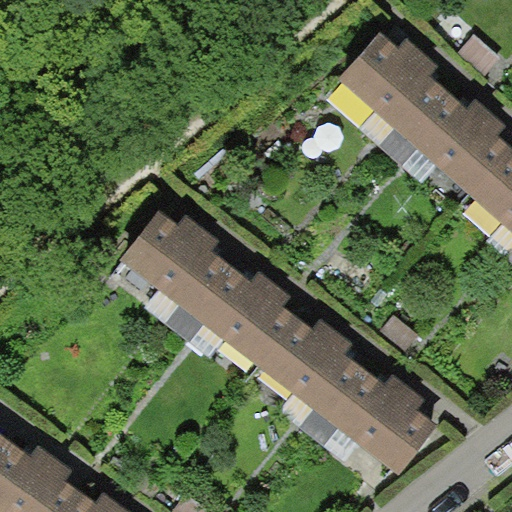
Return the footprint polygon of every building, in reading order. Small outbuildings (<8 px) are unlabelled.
[(444,91),(423,72),(428,60),(418,51),(411,46),(400,52),(379,34),(344,73),(399,121),(380,141),(391,151),(444,91)] [(479,105),(467,112),(444,91),(391,151),(401,160),(420,139),(474,187),(509,148),(490,132),(496,120),(485,111),(479,105)] [(474,187),(511,220),(511,253),(510,256),(511,257),(511,151),(509,148),(474,187)] [(226,264),(204,247),(209,235),(196,225),(191,221),(180,229),(158,212),(126,253),(183,297),(166,319),(178,328),(226,264)] [(263,276),(252,284),(226,264),(178,328),(189,336),(206,314),(263,358),(295,317),(276,302),(280,290),(269,281),(263,276)] [(263,358),(320,403),(303,425),(315,433),(364,370),(338,351),(343,338),(330,328),(325,325),(314,332),(295,317),(263,358)] [(432,423),(410,406),(414,393),(404,385),(397,380),(386,387),(364,370),(315,433),(326,442),(343,420),(400,464),(432,423)] [(44,451),(33,459),(8,440),(0,450),(0,498),(18,511),(62,511),(78,491),(58,477),(62,464),(49,454),(44,451)] [(62,511),(125,511),(126,510),(113,501),(108,497),(97,505),(78,491),(62,511)]
